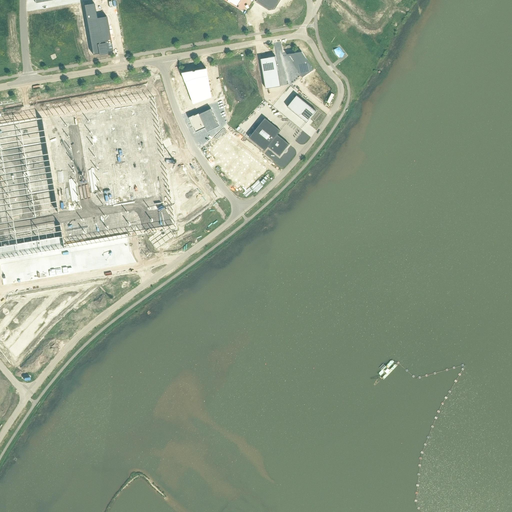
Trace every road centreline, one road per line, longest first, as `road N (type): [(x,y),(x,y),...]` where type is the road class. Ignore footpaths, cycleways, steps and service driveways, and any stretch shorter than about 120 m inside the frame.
road 1 (unclassified): [(242,211),(94,322),(29,393)]
road 2 (unclassified): [(299,36),(312,44),(340,95),(298,157),(242,211)]
road 3 (unclassified): [(162,59),(190,142),(242,211)]
road 4 (unclassified): [(162,59),(299,36)]
road 5 (unclassified): [(28,82),(162,59)]
